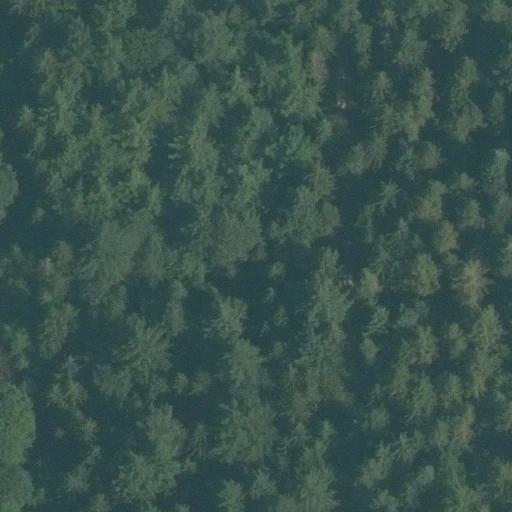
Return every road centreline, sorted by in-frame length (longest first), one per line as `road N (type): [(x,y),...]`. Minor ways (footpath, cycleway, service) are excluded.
road 1 (track): [(341,0),(355,447)]
road 2 (track): [(355,447),(511,348)]
road 3 (track): [(387,0),(511,66)]
